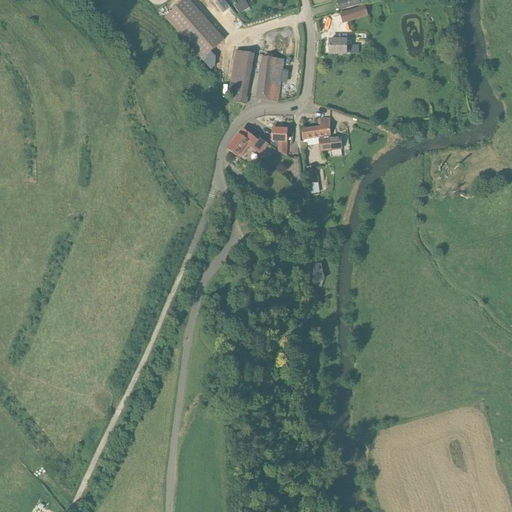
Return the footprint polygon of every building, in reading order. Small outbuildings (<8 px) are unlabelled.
[(185,0),(165,18),(194,52),(201,60),(224,40),(188,0),(185,0)] [(239,14),(249,8),(243,0),(234,6),(239,14)] [(360,4),(358,0),(340,0),(338,1),(341,9),(360,4)] [(343,22),(366,16),(364,8),(341,15),(343,22)] [(329,41),(329,54),(346,54),(360,54),(360,45),(345,46),(345,41),(329,41)] [(285,45),(275,43),(266,42),(263,60),(257,100),(278,102),(285,45)] [(245,98),(254,54),(237,50),(228,94),(232,95),(230,102),(245,105),(247,99),(245,98)] [(302,131),(303,140),(319,138),(321,151),(342,147),(340,137),(330,139),(330,136),(329,119),(320,119),(317,120),(318,128),(302,131)] [(271,147),(286,157),(287,130),(272,129),(271,147)] [(243,130),(239,135),(250,145),(249,145),(261,154),(268,145),(260,139),(258,141),(243,130)] [(227,150),(236,157),(237,156),(239,158),(249,145),(250,145),(239,135),(227,150)] [(306,170),(308,184),(317,183),(315,169),(306,170)] [(246,191),(260,207),(270,199),(256,183),(246,191)] [(322,265),(312,265),(312,283),(320,283),(324,279),(322,265)]
